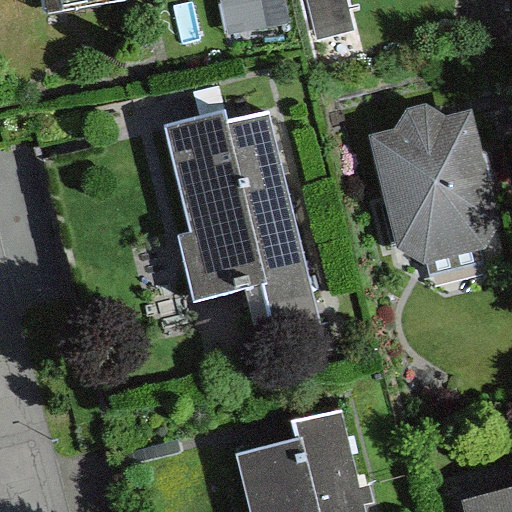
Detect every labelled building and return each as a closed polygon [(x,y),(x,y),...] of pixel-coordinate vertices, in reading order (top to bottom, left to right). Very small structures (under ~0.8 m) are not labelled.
[(49,0),(55,25),(169,0),(49,0)] [(285,0),(243,0),(218,6),(226,40),(291,26),(285,0)] [(272,115),(177,139),(203,243),(185,248),(200,309),(270,292),(282,340),(325,329),(272,115)] [(397,143),(372,148),(398,260),(426,276),(486,261),(503,238),(474,120),(445,126),(436,122),(426,118),(406,124),(397,143)] [(310,455),(250,470),(260,511),(379,511),(357,425),(306,438),(310,455)] [(511,511),(511,501),(470,511),(511,511)]
